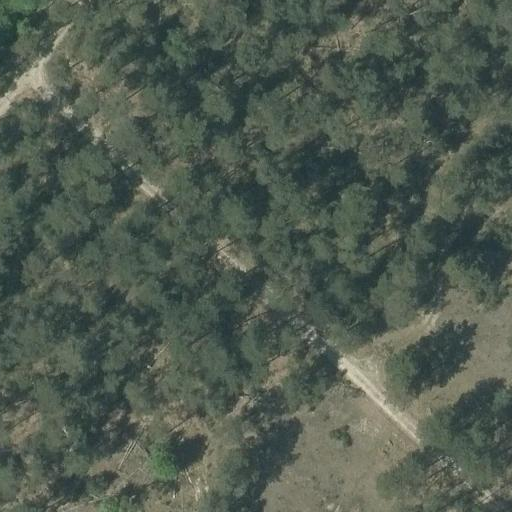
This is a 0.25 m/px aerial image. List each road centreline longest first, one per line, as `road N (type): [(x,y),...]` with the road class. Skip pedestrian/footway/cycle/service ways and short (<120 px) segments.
road 1 (track): [(3,41),(505,511)]
road 2 (track): [(248,511),(55,181),(19,89),(17,54)]
